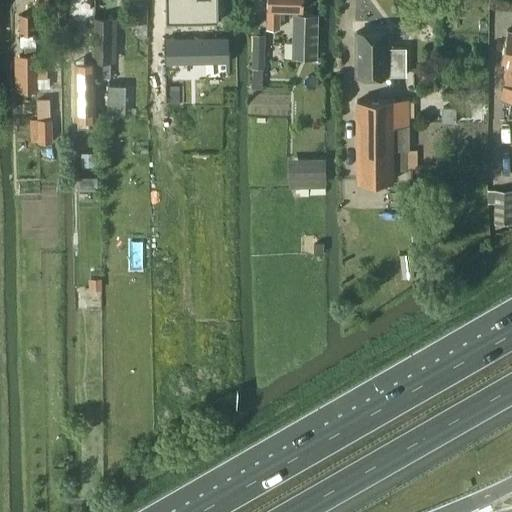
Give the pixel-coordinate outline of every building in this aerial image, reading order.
[(34,0),(34,8),(49,10),(49,0),(34,0)] [(218,23),(217,0),(165,0),(166,24),(218,23)] [(268,0),(268,28),(278,28),(279,19),(284,19),(284,10),(302,11),(302,0),(268,0)] [(148,4),(129,3),(128,23),(147,23),(148,4)] [(318,15),(293,14),(293,45),(284,45),(284,58),(292,58),(292,59),(316,60),(318,15)] [(35,18),(20,18),(21,38),(35,38),(35,18)] [(113,61),(112,18),(94,18),(95,62),(113,61)] [(501,84),(511,86),(511,30),(507,30),(501,60),(506,61),(501,84)] [(389,49),(388,31),(353,32),(355,77),(405,75),(404,48),(389,49)] [(253,63),(263,63),(264,63),(264,35),(253,35),(253,63)] [(36,62),(35,38),(21,38),(21,48),(24,48),(24,55),(14,55),(15,92),(37,92),(37,80),(36,62)] [(230,64),(229,40),(161,41),(162,65),(230,64)] [(76,121),(96,120),(95,62),(75,63),(76,121)] [(263,63),(253,63),(253,85),(263,85),(263,63)] [(124,114),(125,87),(108,86),(107,113),(124,114)] [(137,87),(136,114),(152,115),(154,88),(137,87)] [(501,100),(511,102),(511,88),(503,87),(501,100)] [(50,99),(36,99),(38,144),(52,143),(51,119),(50,119),(50,99)] [(410,126),(409,100),(356,101),(357,183),(394,182),(394,170),(405,170),(405,150),(410,150),(409,126),(410,126)] [(456,108),(443,108),(443,123),(455,123),(456,108)] [(511,140),(511,121),(501,122),(501,141),(511,140)] [(95,166),(94,153),(81,153),(81,167),(95,166)] [(322,159),(289,159),(289,187),(322,187),(322,159)] [(511,190),(489,191),(489,203),(495,203),(495,223),(511,223),(511,190)] [(324,243),(313,243),(313,255),(324,255),(324,243)] [(411,254),(400,256),(402,279),(414,278),(411,254)]
